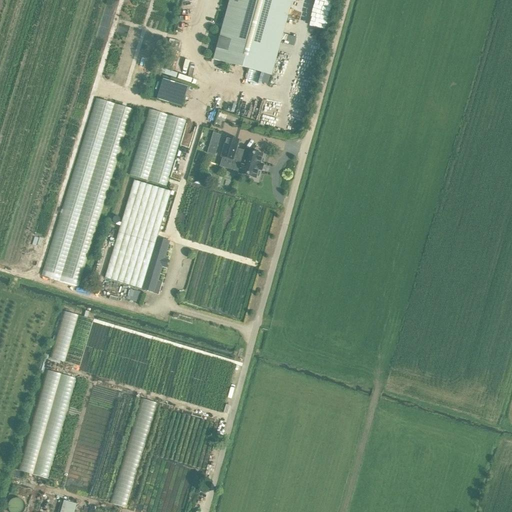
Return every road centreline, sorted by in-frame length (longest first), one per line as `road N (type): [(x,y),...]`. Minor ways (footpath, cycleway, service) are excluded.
road 1 (unclassified): [(205,511),(308,137)]
road 2 (unknown): [(207,77),(171,176),(164,225),(175,258),(165,303),(255,327)]
road 3 (track): [(62,368),(229,419)]
road 4 (unknown): [(207,77),(270,90),(280,85),(310,0)]
road 5 (track): [(308,137),(347,0)]
